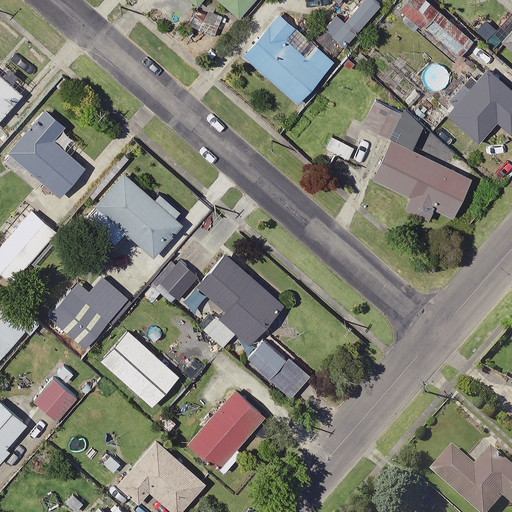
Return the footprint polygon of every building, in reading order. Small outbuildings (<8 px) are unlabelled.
[(219,0),(238,16),(251,0),(192,0),(196,3),(198,0),(219,0)] [(360,0),(331,34),(342,44),(379,3),(376,0),(360,0)] [(459,55),(476,35),(435,0),(404,0),(397,8),(420,27),(423,24),(459,55)] [(278,11),(242,52),(297,100),(323,70),(284,35),(293,25),(278,11)] [(511,22),(500,37),(511,47),(511,22)] [(511,129),(511,87),(485,65),(445,111),(478,139),(496,119),(510,131),(511,129)] [(0,118),(23,92),(0,71),(0,118)] [(401,111),(374,98),(362,123),(389,136),(401,111)] [(9,148),(62,193),(87,164),(55,136),(67,123),(47,105),(9,148)] [(471,175),(389,136),(370,177),(406,194),(401,205),(428,217),(433,207),(451,215),(471,175)] [(353,145),(330,137),(326,150),(349,158),(353,145)] [(95,203),(151,253),(180,220),(124,170),(95,203)] [(59,229),(33,207),(0,243),(0,268),(13,281),(59,229)] [(216,314),(248,342),(283,302),(223,249),(193,282),(222,308),(216,314)] [(197,273),(178,257),(158,279),(177,296),(197,273)] [(141,288),(119,269),(96,296),(117,315),(141,288)] [(2,307),(0,309),(0,358),(27,329),(2,307)] [(178,373),(128,328),(100,359),(151,404),(178,373)] [(268,376),(289,395),(309,373),(287,354),(268,376)] [(74,372),(65,364),(58,372),(67,380),(74,372)] [(77,395),(54,375),(34,398),(57,418),(77,395)] [(233,385),(186,439),(217,466),(264,412),(233,385)] [(0,453),(29,421),(0,395),(0,453)] [(176,511),(204,481),(154,436),(115,481),(136,500),(147,488),(174,511),(176,511)] [(451,445),(430,470),(479,511),(490,511),(503,497),(511,504),(511,466),(490,448),(474,465),(451,445)] [(119,463),(109,453),(103,460),(113,470),(119,463)] [(107,511),(97,502),(88,511),(107,511)]
